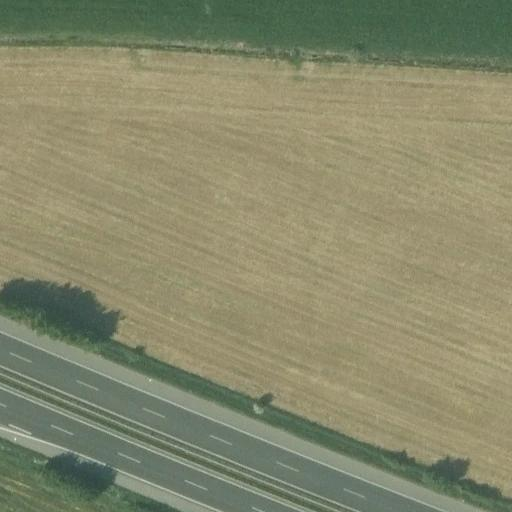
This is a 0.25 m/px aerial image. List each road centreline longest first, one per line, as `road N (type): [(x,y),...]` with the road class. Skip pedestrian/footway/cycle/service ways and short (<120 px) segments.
road 1 (motorway): [(441,511),(0,338)]
road 2 (motorway): [(0,400),(277,511)]
